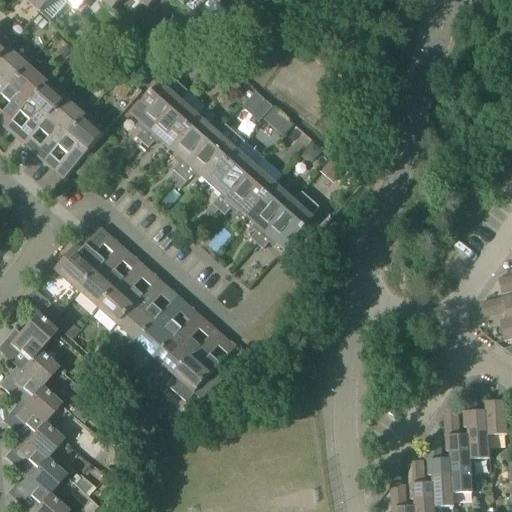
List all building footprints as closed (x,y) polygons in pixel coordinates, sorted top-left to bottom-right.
[(22,0),(38,14),(40,16),(54,0),(22,0)] [(54,0),(40,16),(49,24),(50,24),(67,6),(68,7),(76,14),(88,0),(54,0)] [(98,0),(102,3),(112,12),(123,0),(98,0)] [(135,0),(148,10),(148,11),(157,0),(135,0)] [(173,0),(183,9),(191,15),(204,0),(173,0)] [(39,19),(35,24),(41,31),(46,25),(39,19)] [(0,26),(0,59),(8,50),(16,41),(0,26)] [(161,38),(153,30),(145,38),(154,46),(161,38)] [(118,48),(126,39),(118,31),(110,41),(118,48)] [(93,58),(100,50),(89,40),(82,49),(93,58)] [(8,50),(0,59),(0,95),(1,97),(27,67),(8,50),(16,41),(8,50)] [(184,54),(193,61),(204,49),(195,41),(184,54)] [(64,49),(59,55),(64,60),(70,53),(64,49)] [(75,63),(79,58),(74,54),(70,58),(75,63)] [(217,79),(227,68),(222,63),(221,64),(217,60),(208,71),(217,79)] [(96,71),(94,72),(101,78),(108,70),(107,69),(101,64),(96,71)] [(46,84),(27,67),(1,97),(20,114),(46,84)] [(166,74),(158,84),(130,116),(143,127),(134,138),(141,143),(178,101),(186,92),(166,74)] [(244,84),(244,83),(236,76),(228,85),(236,92),(237,92),(244,84)] [(132,89),(120,82),(113,94),(125,101),(132,89)] [(46,84),(20,114),(39,131),(65,101),(46,84)] [(84,119),(65,101),(39,131),(57,148),(58,148),(84,119)] [(198,118),(178,101),(141,143),(148,149),(157,139),(169,150),(198,118)] [(4,131),(10,136),(22,122),(16,117),(4,131)] [(198,118),(169,150),(183,162),(174,172),(180,177),(217,135),(198,118)] [(58,148),(57,148),(77,165),(95,145),(103,136),(84,119),(58,148)] [(225,126),(217,135),(180,177),(186,183),(195,173),(208,184),(244,143),(225,126)] [(303,137),(294,129),(284,140),(293,147),(303,137)] [(23,148),(29,153),(36,144),(31,139),(23,148)] [(263,159),(244,143),(208,184),(220,195),(211,205),(218,211),(255,168),(263,159)] [(314,164),(322,153),(312,145),(300,159),(305,164),(314,164)] [(60,157),(54,152),(43,165),(48,170),(60,157)] [(321,174),(333,185),(344,173),(331,162),(321,174)] [(255,168),(218,211),(224,217),(233,206),(246,217),(274,185),(255,168)] [(293,202),(274,185),(246,217),(259,229),(250,239),(256,245),(293,202)] [(301,193),(293,202),(256,245),(263,251),(272,240),(284,252),(305,228),(313,219),(310,216),(318,207),(301,193)] [(120,248),(115,244),(103,257),(108,261),(120,248)] [(105,264),(86,247),(82,252),(76,247),(54,271),(79,294),(105,264)] [(139,265),(134,261),(122,274),(128,278),(139,265)] [(124,281),(105,264),(79,294),(98,311),(124,281)] [(153,278),(149,282),(154,287),(158,282),(153,278)] [(124,281),(98,311),(117,328),(143,298),(124,281)] [(177,299),(172,295),(168,299),(173,304),(177,299)] [(143,298),(117,328),(136,345),(163,315),(163,316),(143,298)] [(511,298),(502,301),(507,323),(499,325),(504,344),(511,342),(511,298)] [(59,318),(48,308),(42,315),(52,325),(59,318)] [(196,316),(191,312),(179,325),(185,329),(196,316)] [(181,332),(163,316),(163,315),(136,345),(155,361),(181,332)] [(36,354),(37,355),(54,336),(34,319),(8,348),(23,360),(15,370),(20,374),(36,354)] [(78,333),(68,324),(60,333),(71,342),(78,333)] [(215,333),(210,329),(206,333),(211,338),(215,333)] [(181,332),(155,361),(174,378),(200,349),(181,332)] [(174,378),(174,379),(166,388),(186,405),(194,396),(203,404),(221,383),(212,375),(220,366),(200,349),(174,378)] [(37,355),(36,354),(20,374),(12,383),(7,379),(0,387),(0,389),(22,409),(39,390),(40,391),(56,372),(37,355)] [(87,382),(95,372),(86,365),(78,375),(87,382)] [(39,390),(22,409),(14,419),(28,432),(20,441),(25,445),(42,426),(43,426),(59,408),(40,391),(39,390)] [(136,409),(142,414),(151,404),(144,399),(136,409)] [(83,427),(92,416),(79,405),(70,416),(83,427)] [(166,417),(151,405),(143,415),(158,427),(166,417)] [(487,439),(506,438),(504,405),(485,406),(485,414),(462,416),(463,430),(466,430),(486,429),(487,439)] [(25,445),(17,455),(31,468),(23,477),(28,481),(45,462),(62,443),(43,426),(42,426),(25,445)] [(466,430),(467,438),(445,440),(446,455),(449,454),(468,453),(469,463),(489,462),(487,439),(486,429),(466,430)] [(75,439),(68,447),(82,461),(90,453),(75,439)] [(452,497),(471,496),(469,463),(468,453),(449,454),(449,462),(427,463),(428,478),(431,478),(431,477),(451,476),(451,487),(452,487),(452,497)] [(19,491),(34,503),(26,511),(34,511),(48,497),(48,498),(65,479),(45,462),(28,481),(19,491)] [(75,476),(69,482),(80,493),(86,487),(75,476)] [(431,477),(431,478),(432,486),(409,488),(410,503),(413,503),(413,502),(433,501),(433,511),(434,511),(453,510),(452,497),(452,487),(451,487),(451,476),(431,477)] [(48,497),(34,511),(64,511),(48,498),(48,497)] [(413,502),(413,503),(413,511),(391,511),(434,511),(433,511),(433,501),(413,502)]
